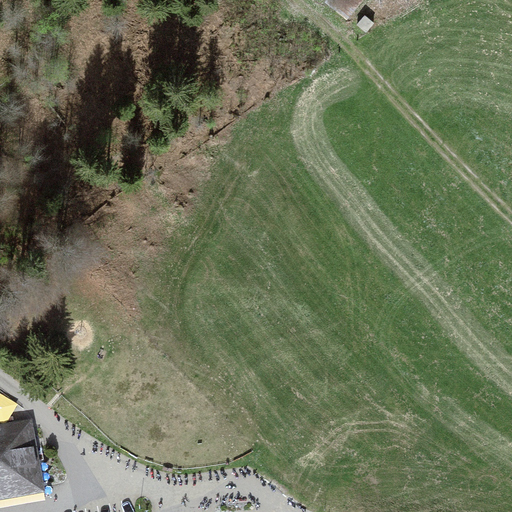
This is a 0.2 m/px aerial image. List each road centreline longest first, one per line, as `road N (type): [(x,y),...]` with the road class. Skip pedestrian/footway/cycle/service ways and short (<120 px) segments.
road 1 (track): [(288,0),(511,213)]
road 2 (track): [(175,511),(0,381)]
